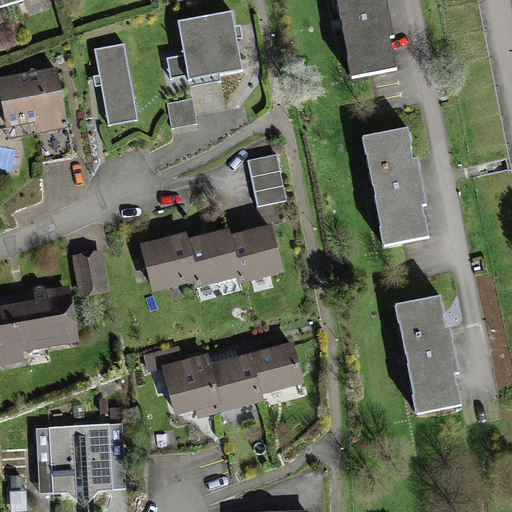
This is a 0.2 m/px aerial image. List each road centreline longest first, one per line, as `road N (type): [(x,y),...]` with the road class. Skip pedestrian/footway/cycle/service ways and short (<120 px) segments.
road 1 (residential): [(396,0),(472,384)]
road 2 (residential): [(0,235),(126,193)]
